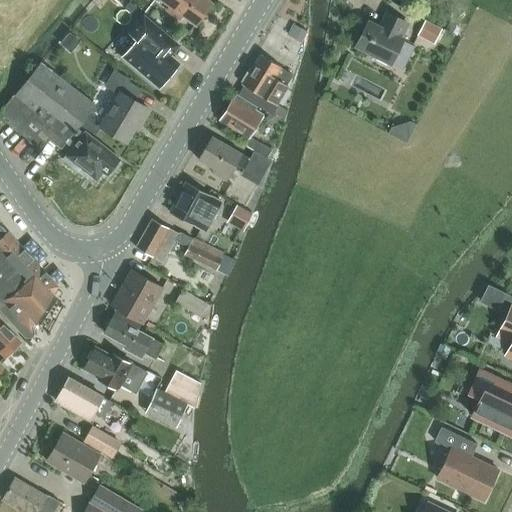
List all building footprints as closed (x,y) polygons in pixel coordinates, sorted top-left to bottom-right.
[(196,29),(213,6),(204,0),(161,0),(160,2),(169,8),(165,14),(182,26),(185,21),(196,29)] [(129,1),(124,8),(131,13),(136,7),(129,1)] [(137,39),(122,56),(159,88),(161,85),(165,85),(168,81),(171,78),(171,73),(179,64),(171,57),(180,46),(170,38),(144,15),(129,32),(137,39)] [(404,41),(402,40),(409,28),(385,15),(378,28),(367,22),(353,49),(389,69),(404,41)] [(420,31),(417,35),(434,44),(442,29),(438,27),(425,20),(420,31)] [(456,26),(449,23),(445,29),(452,33),(456,26)] [(297,26),(291,37),(302,43),(308,32),(297,26)] [(288,111),(277,104),(285,91),(284,90),(293,75),(260,56),(252,69),(251,68),(242,82),(243,83),(242,85),(243,86),(237,95),(258,107),(272,116),(273,115),(284,121),(288,111)] [(42,65),(0,117),(0,119),(42,153),(50,144),(60,152),(65,145),(71,150),(63,161),(78,173),(80,170),(95,181),(102,173),(106,177),(108,174),(110,176),(119,164),(115,161),(116,159),(84,133),(81,136),(77,133),(96,108),(42,65)] [(118,94),(99,127),(125,143),(138,122),(141,123),(149,109),(136,101),(142,89),(130,81),(131,79),(114,69),(104,86),(118,94)] [(258,107),(237,95),(236,94),(220,120),(249,138),(245,145),(255,151),(267,159),(272,149),(250,137),(264,115),(256,110),(258,107)] [(213,137),(199,160),(214,169),(212,172),(226,181),(235,165),(244,170),(261,180),(272,162),(267,159),(255,151),(250,159),(213,137)] [(186,184),(170,214),(206,233),(222,202),(186,184)] [(237,205),(227,223),(243,232),(253,214),(237,205)] [(153,220),(137,248),(163,263),(176,241),(189,247),(185,256),(218,270),(225,253),(179,233),(179,234),(153,220)] [(0,311),(4,316),(11,309),(30,329),(57,288),(56,285),(16,241),(6,231),(5,232),(0,227),(0,311)] [(163,289),(132,271),(112,305),(142,323),(163,289)] [(176,302),(200,317),(207,304),(183,290),(176,302)] [(511,305),(500,330),(511,336),(511,341),(505,355),(509,357),(508,360),(511,361),(511,305)] [(137,330),(141,323),(117,310),(104,333),(126,345),(124,349),(141,358),(144,354),(155,360),(163,345),(137,330)] [(21,342),(0,321),(0,320),(0,352),(5,357),(21,342)] [(444,345),(439,354),(446,358),(452,349),(444,345)] [(95,349),(85,369),(101,377),(99,381),(116,390),(119,384),(135,392),(146,371),(131,362),(113,353),(111,357),(95,349)] [(176,370),(164,392),(188,404),(194,408),(200,383),(176,370)] [(469,393),(468,397),(467,401),(468,409),(470,413),(473,416),(511,434),(511,385),(480,370),(469,393)] [(68,379),(56,401),(72,410),(71,411),(90,421),(94,414),(103,419),(112,403),(68,379)] [(157,388),(145,413),(176,428),(188,404),(164,392),(157,388)] [(478,444),(442,427),(435,441),(451,448),(437,478),(484,500),(499,470),(472,457),(478,444)] [(121,444),(113,439),(93,428),(86,441),(105,453),(114,457),(121,444)] [(47,462),(84,483),(100,456),(63,434),(47,462)] [(46,496),(15,478),(3,500),(23,511),(54,511),(61,502),(47,494),(46,496)] [(85,511),(140,511),(142,510),(100,486),(85,511)] [(423,511),(448,511),(429,502),(423,511)]
